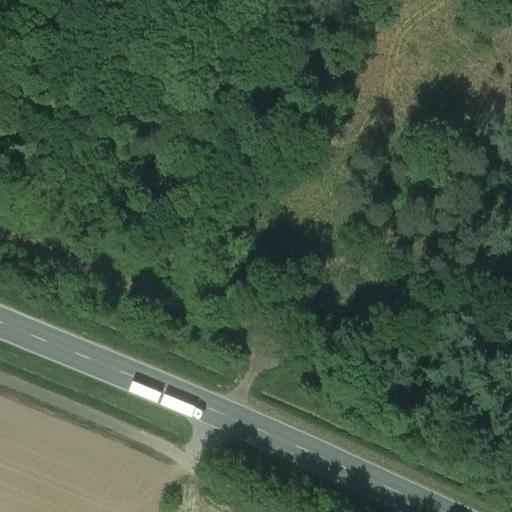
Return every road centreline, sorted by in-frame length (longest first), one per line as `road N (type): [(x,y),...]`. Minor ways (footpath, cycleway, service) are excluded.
road 1 (primary): [(440,511),(0,323)]
road 2 (track): [(222,414),(266,352),(309,355),(511,284)]
road 3 (track): [(0,231),(238,328),(266,352)]
